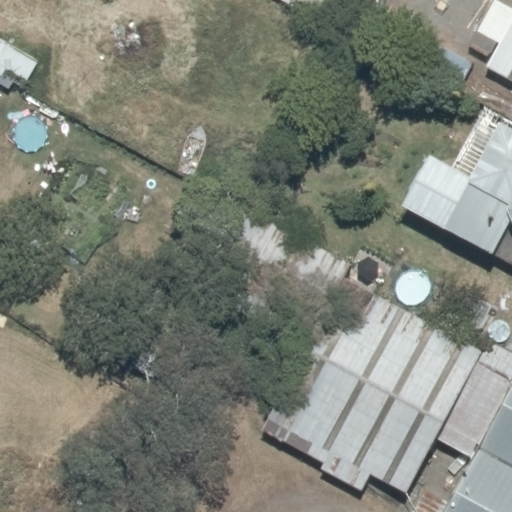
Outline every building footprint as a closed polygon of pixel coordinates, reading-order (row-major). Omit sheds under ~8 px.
[(400,0),(363,0),(355,15),(384,30),(400,0)] [(511,13),(483,66),(511,81),(511,13)] [(41,56),(0,35),(0,77),(25,89),(41,56)] [(497,267),(511,237),(511,151),(472,131),(447,179),(411,160),(383,214),(495,271),(497,267)] [(511,237),(497,267),(511,274),(511,237)] [(508,297),(475,284),(459,321),(492,335),(508,297)] [(407,511),(481,367),(338,295),(264,441),(404,511),(407,511)] [(511,511),(511,377),(443,511),(511,511)]
